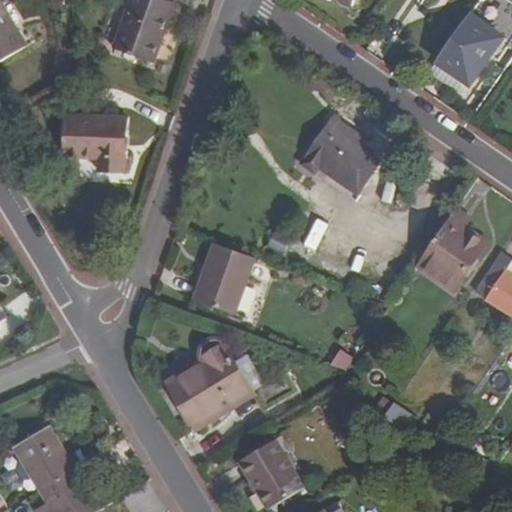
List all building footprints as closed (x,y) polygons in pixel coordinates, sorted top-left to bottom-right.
[(0,0),(0,61),(28,44),(0,0)] [(131,0),(114,48),(155,62),(176,2),(170,0),(131,0)] [(470,13),(436,62),(469,85),(503,36),(470,13)] [(128,172),(130,118),(66,117),(65,155),(98,157),(98,171),(128,172)] [(352,179),(362,186),(381,161),(330,124),(303,163),(315,171),(320,165),(348,185),(352,179)] [(358,192),(362,186),(352,179),(348,185),(358,192)] [(315,194),(310,204),(334,218),(339,208),(315,194)] [(458,208),(423,258),(444,272),(440,278),(455,288),(486,242),(463,226),(470,216),(458,208)] [(237,313),(258,257),(217,242),(197,299),(237,313)] [(511,314),(511,273),(506,269),(511,260),(504,255),(479,292),(511,315),(511,314)] [(255,390),(254,389),(227,346),(227,344),(226,343),(225,342),(224,342),(223,341),(222,340),(220,340),(219,339),(218,339),(216,339),(215,339),(213,339),(212,340),(211,340),(210,341),(209,342),(208,343),(207,343),(206,343),(206,344),(205,345),(204,347),(204,348),(203,349),(203,350),(203,352),(203,353),(203,354),(203,355),(203,356),(205,359),(170,381),(196,425),(255,390)] [(288,369),(254,389),(255,390),(266,409),(300,389),(288,369)] [(384,395),(375,409),(387,416),(396,404),(396,403),(384,395)] [(396,404),(387,416),(416,437),(421,430),(415,426),(418,421),(396,404)] [(41,489),(82,463),(74,451),(69,455),(51,424),(15,446),(41,489)] [(241,460),(270,508),(306,487),(276,439),(241,460)] [(436,451),(458,465),(464,456),(442,442),(436,451)] [(95,511),(102,508),(83,477),(89,473),(90,476),(116,461),(108,447),(82,463),(41,489),(48,501),(37,508),(38,511),(95,511)] [(458,465),(464,469),(470,461),(464,456),(458,465)] [(134,511),(165,511),(169,510),(149,479),(124,495),(134,511)] [(0,511),(1,511),(9,508),(4,499),(0,501),(0,511)]
